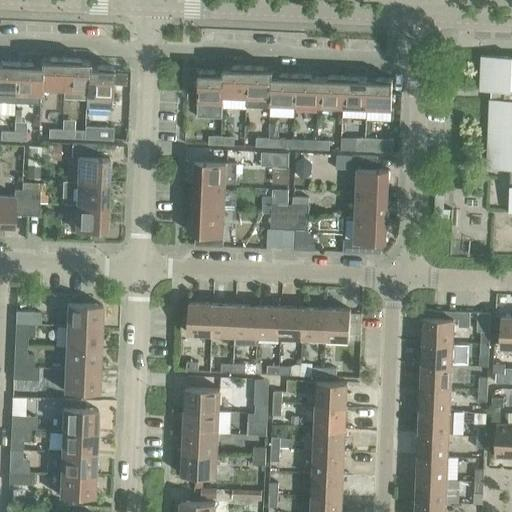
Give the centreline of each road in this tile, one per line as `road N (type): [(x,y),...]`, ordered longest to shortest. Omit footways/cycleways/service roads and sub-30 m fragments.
road 1 (unclassified): [(150,6),(419,20)]
road 2 (residential): [(417,63),(149,51)]
road 3 (residential): [(388,278),(139,266)]
road 4 (residential): [(129,511),(139,266)]
road 5 (residential): [(379,511),(388,278)]
road 6 (residential): [(408,280),(417,63)]
road 7 (residential): [(139,266),(149,51)]
road 8 (unclassified): [(0,0),(150,6)]
road 9 (residential): [(149,51),(0,44)]
road 10 (residential): [(139,266),(0,261)]
